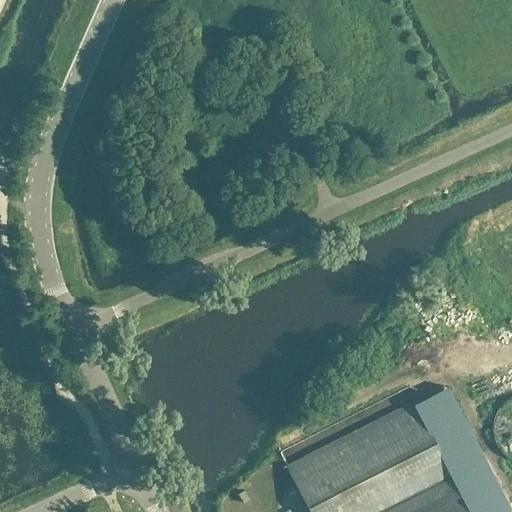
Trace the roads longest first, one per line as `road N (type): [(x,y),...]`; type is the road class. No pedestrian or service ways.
road 1 (unclassified): [(73,330),(511,130)]
road 2 (tertiary): [(73,330),(42,259),(32,206),(43,157),(109,0)]
road 3 (tertiary): [(139,467),(73,330)]
